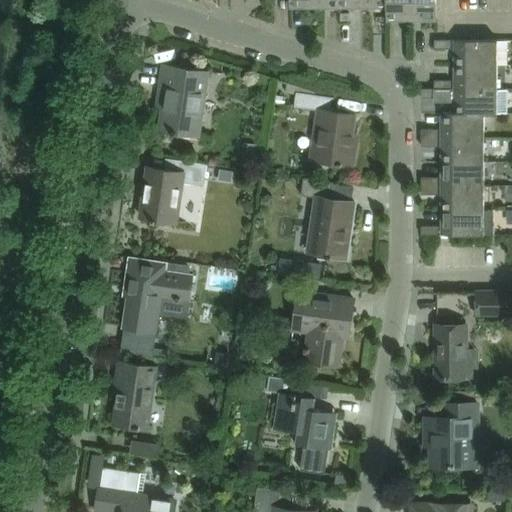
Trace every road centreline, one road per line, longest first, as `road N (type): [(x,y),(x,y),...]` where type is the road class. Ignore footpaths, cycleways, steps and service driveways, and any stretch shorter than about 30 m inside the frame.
road 1 (residential): [(30,511),(117,0)]
road 2 (residential): [(400,274),(402,98),(394,80),(122,0)]
road 3 (residential): [(366,511),(400,274)]
